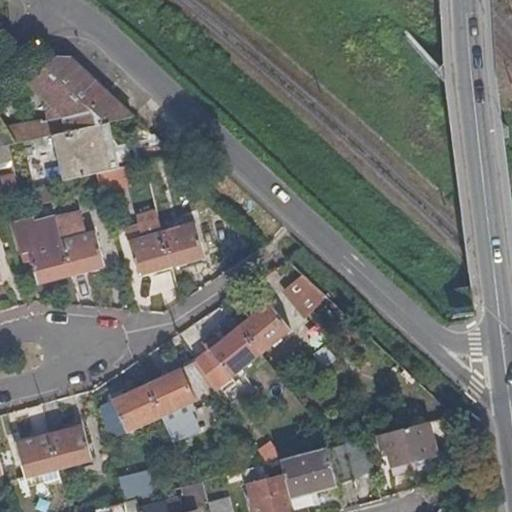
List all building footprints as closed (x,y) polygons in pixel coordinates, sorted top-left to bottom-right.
[(110,122),(134,117),(72,60),(57,60),(30,84),(64,119),(9,129),(0,115),(0,148),(9,146),(23,143),(104,124),(110,122)] [(104,124),(115,170),(122,169),(110,122),(104,124)] [(115,170),(104,124),(23,143),(34,189),(49,185),(63,182),(98,174),(115,170)] [(0,164),(13,162),(9,146),(0,148),(0,164)] [(117,180),(115,170),(98,174),(100,184),(117,180)] [(7,195),(20,192),(16,175),(3,179),(5,186),(7,195)] [(66,194),(63,182),(49,185),(52,198),(66,194)] [(57,218),(72,274),(105,265),(97,234),(87,236),(81,213),(57,218)] [(39,283),(72,274),(57,218),(14,229),(22,253),(31,251),(39,283)] [(198,225),(165,234),(174,266),(206,258),(198,225)] [(165,234),(164,229),(129,238),(130,243),(165,234)] [(165,234),(130,243),(139,276),(174,266),(165,234)] [(309,319),(325,302),(297,275),(279,294),(309,319)] [(270,304),(241,328),(263,354),(278,342),(291,330),(270,304)] [(263,354),(241,328),(229,338),(218,347),(198,362),(217,390),(218,391),(263,354)] [(218,347),(229,338),(226,334),(215,343),(218,347)] [(198,362),(198,361),(183,370),(180,365),(171,369),(174,374),(149,385),(163,417),(197,402),(217,390),(198,362)] [(163,417),(149,385),(114,402),(128,433),(163,417)] [(436,456),(427,423),(376,437),(380,452),(385,450),(390,469),(436,456)] [(51,436),(60,468),(93,459),(84,427),(51,436)] [(27,477),(60,468),(51,436),(17,446),(27,477)] [(337,485),(372,475),(363,440),(336,447),(328,449),(337,485)] [(291,500),(337,487),(327,450),(282,462),(285,477),(291,500)] [(256,511),(294,511),(294,510),(291,500),(285,477),(270,481),(266,466),(245,472),(247,480),(256,511)] [(230,484),(247,480),(245,472),(228,476),(230,484)] [(127,490),(130,500),(166,491),(163,480),(127,490)] [(194,507),(209,503),(204,483),(194,485),(183,488),(185,496),(190,494),(194,507)] [(209,504),(211,511),(233,511),(230,499),(209,504)] [(125,503),(127,511),(130,511),(139,510),(137,500),(126,503),(125,503)] [(127,511),(125,503),(105,508),(106,511),(127,511)] [(139,510),(140,511),(198,511),(196,511),(168,511),(165,503),(139,510)]
